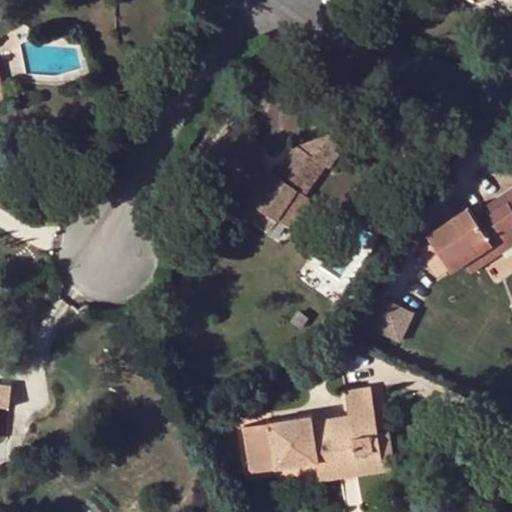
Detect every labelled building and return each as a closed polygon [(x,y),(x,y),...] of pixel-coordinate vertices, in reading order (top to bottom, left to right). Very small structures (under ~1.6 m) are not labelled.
[(205,163),(241,189),(251,174),(259,179),(249,194),(237,210),(267,231),(275,219),(297,188),(304,194),(325,165),(330,168),(346,144),(316,123),(300,147),(295,144),(274,173),(259,162),(264,155),(229,130),(205,163)] [(251,174),(241,189),(249,194),(259,179),(251,174)] [(309,197),(304,194),(297,188),(275,219),(288,227),(309,197)] [(501,207),(491,213),(477,221),(469,207),(427,234),(448,265),(473,249),(477,256),(494,245),(500,254),(511,246),(511,188),(495,199),(501,207)] [(486,206),(491,213),(501,207),(495,199),(486,206)] [(477,256),(465,264),(472,273),(500,254),(494,245),(477,256)] [(473,249),(448,265),(453,272),(465,264),(477,256),(473,249)] [(371,328),(401,342),(415,312),(385,297),(371,328)] [(0,405),(10,407),(12,386),(0,384),(0,405)] [(312,429),(311,420),(310,415),(243,425),(250,471),(315,460),(316,468),(374,460),(370,434),(376,433),(369,389),(346,392),(350,415),(351,423),(312,429)] [(350,415),(311,420),(312,429),(351,423),(350,415)] [(374,460),(316,468),(318,480),(394,469),(388,431),(376,433),(370,434),(374,460)]
